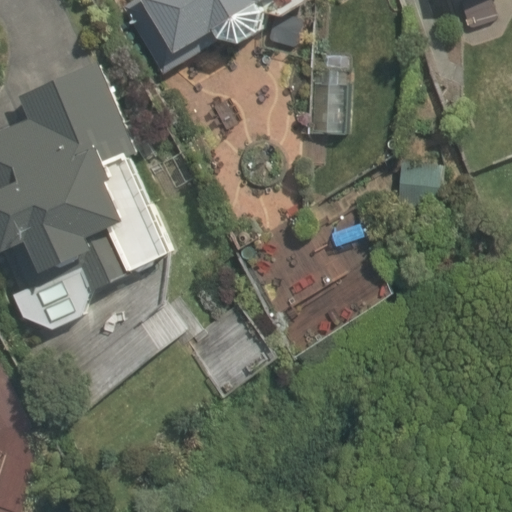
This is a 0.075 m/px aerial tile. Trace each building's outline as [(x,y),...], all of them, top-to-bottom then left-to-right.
[(129,0),(127,1),(171,75),(281,8),(285,14),(308,0),(129,0)] [(470,34),(496,26),(488,1),(462,10),(470,34)] [(299,47),(306,20),(279,14),(273,40),(299,47)] [(105,62),(24,94),(34,118),(0,132),(0,222),(12,249),(18,246),(19,255),(33,290),(21,294),(32,318),(59,330),(87,316),(95,292),(149,265),(177,250),(134,156),(144,148),(105,62)] [(400,205),(447,210),(452,162),(405,157),(400,205)]
